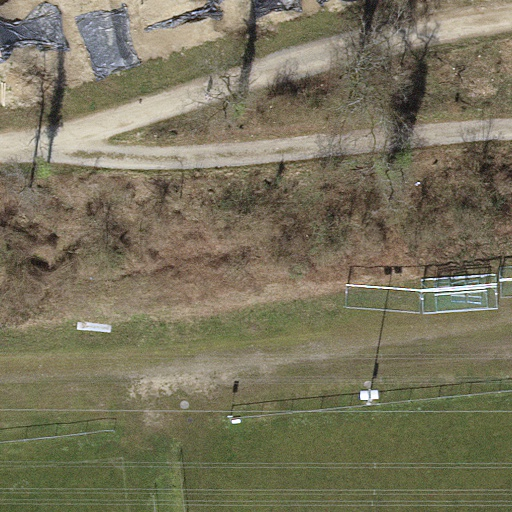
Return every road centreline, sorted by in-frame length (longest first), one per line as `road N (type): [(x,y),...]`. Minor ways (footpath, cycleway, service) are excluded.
road 1 (track): [(511,20),(443,27),(95,131),(10,148)]
road 2 (track): [(10,148),(154,156),(511,128)]
